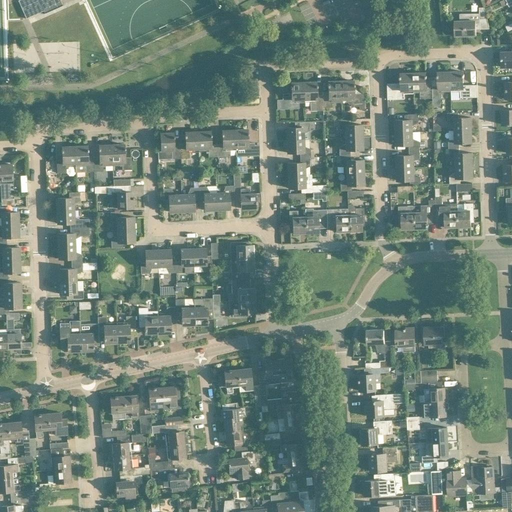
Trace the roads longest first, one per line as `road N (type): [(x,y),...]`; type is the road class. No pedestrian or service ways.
road 1 (residential): [(43,388),(34,144)]
road 2 (residential): [(270,225),(155,228),(148,123)]
road 3 (residential): [(490,253),(479,55)]
road 4 (residential): [(506,341),(462,344),(467,447),(511,444)]
road 5 (residential): [(329,511),(337,321)]
road 6 (residential): [(383,243),(377,61)]
road 7 (residential): [(266,111),(266,66),(377,61)]
road 8 (residential): [(209,484),(200,352)]
road 9 (residential): [(95,506),(89,378)]
road 10 (residential): [(148,123),(157,115),(266,111)]
road 11 (residential): [(34,144),(51,128),(148,123)]
